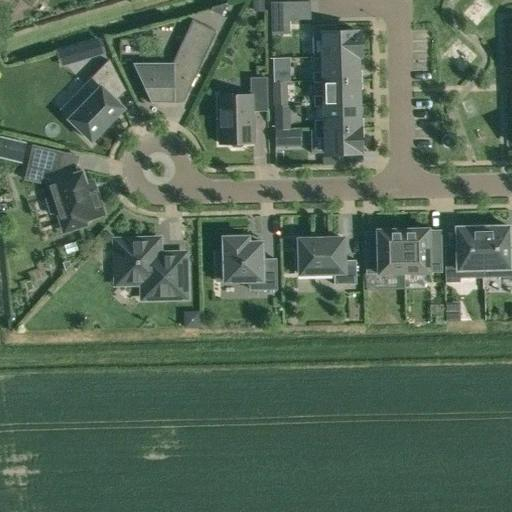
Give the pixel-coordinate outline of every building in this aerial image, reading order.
[(265,10),(264,0),(254,0),(255,11),(265,10)] [(211,9),(222,14),(227,3),(212,7),(211,9)] [(273,3),(273,19),(288,19),(287,3),(273,3)] [(149,100),(175,100),(175,97),(182,97),(182,95),(187,95),(199,68),(217,30),(193,20),(174,62),(162,63),(135,62),(149,94),(149,100)] [(323,56),(323,58),(358,58),(358,57),(361,57),(360,33),(335,34),(335,24),(313,25),(314,56),(323,56)] [(427,36),(425,57),(435,58),(436,37),(427,36)] [(466,40),(452,55),(469,72),(484,57),(466,40)] [(107,52),(104,41),(80,48),(83,59),(107,52)] [(62,108),(92,138),(125,105),(116,97),(125,87),(110,58),(62,108)] [(273,68),(287,68),(287,58),(273,58),(273,68)] [(323,82),(359,81),(358,58),(323,58),(323,73),(314,73),(314,82),(323,82)] [(229,141),(234,145),(242,144),(246,140),(254,140),(254,111),(268,111),(267,77),(250,77),(251,92),(220,93),(221,141),(229,141)] [(273,82),(274,105),(288,104),(287,81),(274,82),(273,82)] [(315,106),(324,106),(359,105),(359,81),(323,82),(324,97),(315,97),(315,106)] [(315,129),(360,128),(359,105),(324,106),(324,121),(315,121),(315,129)] [(274,106),(275,130),(288,130),(287,106),(274,106)] [(325,138),(325,153),(361,152),(360,128),(315,129),(316,138),(325,138)] [(288,145),(288,130),(275,130),(275,146),(288,145)] [(26,144),(2,138),(0,147),(24,153),(26,144)] [(42,175),(58,225),(64,223),(65,226),(84,221),(83,216),(103,211),(96,192),(90,194),(83,169),(74,172),(72,166),(60,169),(58,163),(62,148),(34,141),(27,169),(42,175)] [(446,146),(423,150),(425,163),(448,159),(446,146)] [(188,238),(187,221),(175,221),(175,239),(188,238)] [(446,254),(446,282),(459,282),(459,278),(484,277),(483,222),(467,223),(468,228),(457,228),(458,254),(446,254)] [(483,222),(484,277),(509,277),(509,281),(511,280),(511,252),(510,252),(509,227),(497,227),(497,222),(483,222)] [(365,243),(366,275),(404,274),(403,229),(377,230),(377,243),(365,243)] [(403,229),(404,274),(442,273),(441,241),(429,241),(429,229),(403,229)] [(250,282),(250,290),(277,289),(277,258),(264,258),(263,241),(250,241),(250,235),(225,236),(226,252),(217,252),(218,281),(223,281),(223,282),(250,282)] [(141,285),(141,300),(187,299),(186,252),(160,252),(160,236),(116,237),(117,285),(141,285)] [(334,273),(334,285),(356,285),(356,261),(344,261),(343,239),(327,239),(327,238),(325,239),(326,241),(317,241),(317,239),(315,239),(315,240),(299,240),(300,253),(294,253),(295,274),(334,273)] [(70,266),(68,261),(61,264),(64,272),(70,266)] [(185,324),(200,324),(199,309),(189,310),(185,314),(185,324)]
